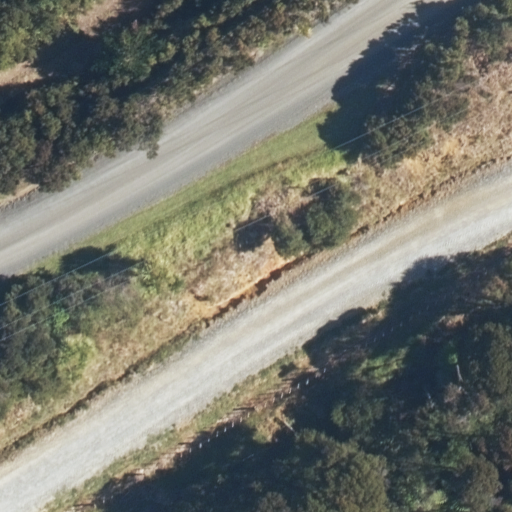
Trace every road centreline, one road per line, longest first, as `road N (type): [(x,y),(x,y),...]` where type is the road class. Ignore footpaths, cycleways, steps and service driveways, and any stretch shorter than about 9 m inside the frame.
road 1 (track): [(511,229),(0,490)]
road 2 (track): [(0,191),(312,0)]
